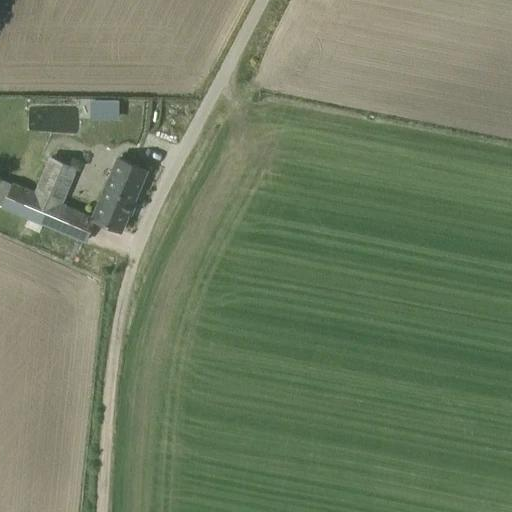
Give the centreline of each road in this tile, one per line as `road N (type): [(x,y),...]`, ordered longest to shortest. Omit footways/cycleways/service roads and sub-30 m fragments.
road 1 (track): [(213,91),(511,154)]
road 2 (unclassified): [(130,268),(260,0)]
road 3 (track): [(130,268),(118,319),(105,511)]
